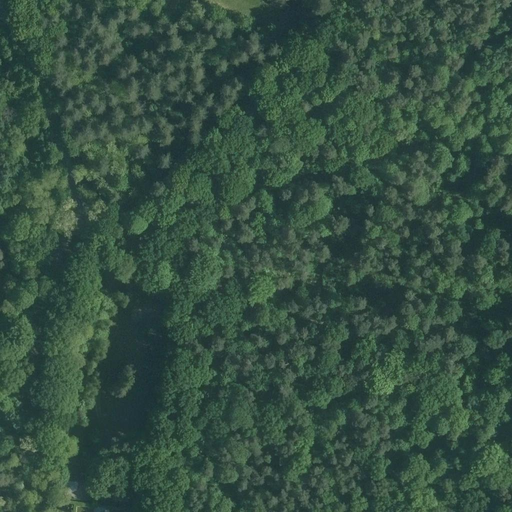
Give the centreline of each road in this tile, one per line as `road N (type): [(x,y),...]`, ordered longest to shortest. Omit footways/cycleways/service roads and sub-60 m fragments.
road 1 (unknown): [(0,30),(73,218),(511,389)]
road 2 (unclassified): [(511,406),(207,289),(87,234),(73,218)]
road 3 (track): [(73,218),(164,218),(341,163),(511,128)]
road 4 (unknown): [(179,511),(213,276)]
road 5 (unclassified): [(73,218),(36,61),(0,6)]
road 6 (track): [(313,0),(511,95)]
road 7 (unclassified): [(28,356),(73,218)]
